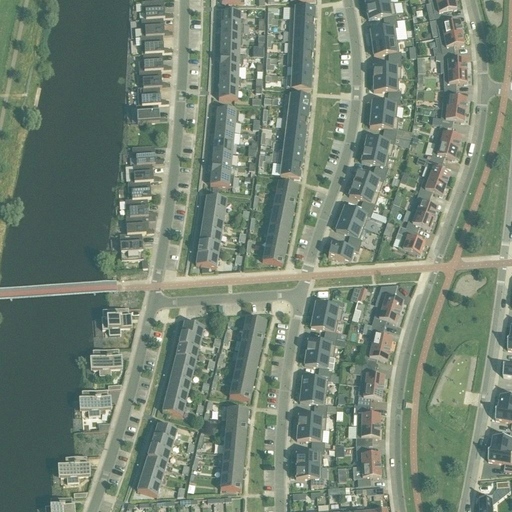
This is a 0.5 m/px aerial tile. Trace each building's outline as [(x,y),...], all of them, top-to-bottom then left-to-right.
[(363,0),(366,11),(391,6),(391,5),(389,0),(363,0)] [(454,1),(431,6),(435,23),(447,20),(446,14),(456,12),(454,1)] [(163,3),(141,5),(142,14),(145,14),(145,22),(145,23),(163,21),(164,21),(164,16),(163,3)] [(391,6),(366,11),(368,23),(383,20),(384,26),(396,24),(393,5),(391,5),(391,6)] [(290,11),(289,22),(313,23),(314,12),(290,11)] [(221,15),(221,26),(240,27),(240,26),(240,15),(221,15)] [(447,20),(435,23),(436,29),(439,40),(443,39),(461,36),(459,24),(448,26),(447,20)] [(145,22),(141,22),(142,39),(142,40),(162,39),(164,39),(164,34),(163,21),(145,23),(145,22)] [(289,22),(289,34),(313,35),(313,23),(289,22)] [(384,32),(370,34),(371,46),(397,43),(395,31),(397,30),(396,24),(384,26),(384,32)] [(221,26),(221,37),(242,38),(243,38),(244,26),(240,26),(240,27),(221,26)] [(289,34),(288,45),(312,46),(313,35),(289,34)] [(443,39),(439,40),(441,52),(442,58),(454,56),(453,49),(464,47),(461,36),(443,39)] [(221,37),(220,48),(239,48),(239,49),(242,49),(242,38),(221,37)] [(142,39),(140,39),(141,57),(142,57),(143,57),(161,56),(163,56),(163,51),(162,39),(142,40),(142,39)] [(397,43),(371,46),(373,59),(388,56),(388,63),(401,62),(401,54),(399,55),(397,43)] [(288,45),(288,56),(311,58),(312,46),(288,45)] [(220,48),(220,58),(239,59),(239,49),(239,48),(220,48)] [(143,57),(142,57),(143,65),(144,74),(144,75),(160,73),(163,73),(162,68),(161,56),(143,57)] [(288,56),(287,68),(292,69),(292,68),(311,69),(311,58),(288,56)] [(442,58),(436,59),(436,63),(440,65),(440,76),(443,75),(447,75),(466,75),(465,63),(455,63),(454,56),(442,58)] [(220,58),(220,69),(238,70),(242,71),(242,59),(239,59),(220,58)] [(417,61),(417,77),(425,76),(425,63),(422,63),(422,60),(417,61)] [(373,69),(373,82),(398,82),(398,83),(401,83),(401,62),(388,63),(388,69),(373,69)] [(291,79),(310,80),(311,69),(292,68),(292,69),(291,79)] [(220,69),(219,80),(238,81),(238,80),(238,70),(220,69)] [(144,74),(138,74),(139,85),(142,84),(143,92),(159,91),(162,91),(161,86),(160,73),(144,75),(144,74)] [(447,75),(443,75),(443,87),(444,93),(456,94),(456,87),(466,86),(466,75),(447,75)] [(286,79),(286,91),(310,92),(310,80),(291,79),(286,79)] [(219,80),(219,91),(238,92),(240,92),(240,80),(238,80),(238,81),(219,80)] [(373,82),(373,94),(388,94),(387,100),(400,101),(401,94),(398,94),(398,83),(398,82),(373,82)] [(141,92),(137,92),(138,109),(140,109),(158,108),(160,108),(160,103),(159,91),(143,92),(141,92)] [(219,91),(218,102),(237,103),(238,92),(219,91)] [(444,93),(442,111),(465,114),(466,102),(455,101),(456,94),(444,93)] [(285,98),(284,109),(307,112),(309,101),(285,98)] [(372,105),(370,117),(396,120),(397,108),(399,108),(400,101),(387,100),(387,107),(372,105)] [(138,109),(136,109),(137,127),(138,127),(159,125),(159,120),(158,108),(140,109),(138,109)] [(284,109),(282,121),(306,124),(307,112),(284,109)] [(442,111),(439,129),(451,131),(453,124),(463,125),(465,114),(442,111)] [(217,112),(216,124),(235,125),(237,126),(238,114),(217,112)] [(370,117),(369,130),(384,131),(382,138),(395,140),(397,133),(398,120),(396,120),(370,117)] [(282,121),(281,132),(286,133),(286,132),(305,135),(306,124),(282,121)] [(235,125),(216,124),(215,134),(234,136),(235,125)] [(439,129),(435,146),(457,152),(458,152),(461,141),(450,138),(451,131),(439,129)] [(286,133),(284,144),(303,146),(305,135),(286,132),(286,133)] [(215,134),(214,145),(233,146),(234,136),(215,134)] [(366,141),(364,153),(388,158),(388,159),(391,160),(395,140),(382,138),(381,144),(366,141)] [(283,155),(302,157),(303,146),(284,144),(283,155)] [(233,146),(214,145),(213,155),(232,157),(233,148),(233,146)] [(431,158),(430,163),(441,167),(442,167),(444,161),(454,164),(458,152),(457,152),(435,146),(435,147),(433,152),(431,158)] [(152,168),(155,167),(155,162),(154,149),(132,151),(133,160),(135,160),(136,168),(152,167),(152,168)] [(364,153),(361,165),(375,168),(373,174),(385,178),(388,171),(386,170),(388,159),(388,158),(364,153)] [(278,154),(277,166),(281,167),(281,166),(300,169),(302,157),(283,155),(278,154)] [(212,166),(231,168),(232,157),(213,155),(212,166)] [(425,169),(428,162),(418,159),(416,166),(425,169)] [(430,163),(424,180),(446,188),(450,177),(440,174),(442,167),(441,167),(430,163)] [(230,178),(231,168),(212,166),(211,176),(230,178)] [(281,167),(280,178),(299,181),(300,169),(281,166),(281,167)] [(150,185),(153,185),(153,180),(152,168),(152,167),(136,168),(133,168),(133,176),(130,176),(131,185),(131,186),(150,184),(150,185)] [(357,175),(353,187),(379,196),(385,178),(373,174),(371,180),(357,175)] [(233,178),(230,178),(211,176),(210,188),(232,190),(233,178)] [(424,180),(418,197),(430,202),(432,196),(442,199),(446,188),(424,180)] [(147,202),(151,202),(150,197),(150,185),(150,184),(131,186),(131,185),(128,185),(128,195),(131,195),(132,202),(132,203),(147,202)] [(278,186),(276,197),(296,201),(298,190),(278,186)] [(353,187),(348,199),(363,204),(360,210),(372,214),(379,196),(353,187)] [(276,197),(273,208),(294,212),(296,201),(276,197)] [(418,197),(411,214),(433,222),(437,211),(427,208),(430,202),(418,197)] [(206,200),(204,211),(213,213),(219,214),(225,215),(226,210),(227,203),(217,201),(216,201),(206,200)] [(144,220),(148,219),(148,214),(147,202),(132,203),(132,202),(125,203),(126,213),(129,212),(129,220),(144,219),(144,220)] [(273,208),(271,220),(291,224),(294,212),(273,208)] [(344,210),(340,222),(364,231),(368,220),(370,221),(372,214),(360,210),(358,215),(344,210)] [(204,211),(202,223),(212,224),(223,226),(225,215),(219,214),(213,213),(204,211)] [(407,225),(405,231),(417,236),(419,230),(429,233),(433,222),(411,214),(407,225)] [(125,220),(127,238),(142,237),(146,237),(145,232),(144,220),(144,219),(129,220),(125,220)] [(271,220),(269,231),(289,235),(291,224),(271,220)] [(340,222),(335,233),(349,239),(348,245),(360,249),(362,243),(359,242),(364,231),(340,222)] [(202,223),(201,234),(209,235),(221,237),(223,226),(212,224),(202,223)] [(400,229),(395,241),(401,243),(398,251),(420,259),(424,246),(422,246),(414,243),(417,236),(405,231),(400,229)] [(269,231),(267,242),(287,246),(289,235),(269,231)] [(200,241),(199,245),(208,247),(210,247),(219,248),(221,237),(209,235),(201,234),(200,241)] [(142,237),(127,238),(120,238),(122,264),(142,263),(143,263),(142,237)] [(267,242),(264,253),(285,257),(287,246),(267,242)] [(199,245),(197,257),(212,259),(216,259),(218,260),(219,248),(210,247),(208,247),(199,245)] [(331,246),(328,259),(336,262),(336,261),(350,265),(354,253),(358,255),(360,249),(348,245),(346,251),(331,246)] [(285,257),(264,253),(262,265),(282,269),(285,257)] [(196,264),(195,268),(202,269),(202,275),(209,275),(209,270),(216,271),(217,267),(217,265),(218,261),(218,260),(216,259),(212,259),(197,257),(196,264)] [(380,290),(375,308),(399,316),(403,305),(393,302),(397,289),(381,290),(380,290)] [(362,290),(358,303),(362,305),(367,291),(362,290)] [(315,306),(313,318),(338,324),(340,325),(344,306),(331,303),(330,309),(315,306)] [(377,309),(371,328),(384,332),(386,324),(396,327),(399,316),(375,308),(374,309),(377,309)] [(129,330),(128,311),(102,313),(102,320),(101,320),(102,332),(108,332),(109,338),(120,337),(120,331),(129,330)] [(313,318),(310,331),(325,334),(324,340),(337,342),(338,336),(335,335),(338,324),(313,318)] [(246,321),(243,333),(264,337),(266,325),(246,321)] [(201,342),(204,330),(184,326),(181,337),(201,342)] [(365,327),(363,336),(369,338),(366,348),(389,353),(392,342),(381,339),(384,332),(371,328),(365,327)] [(243,333),(241,344),(261,348),(264,337),(243,333)] [(181,337),(178,348),(198,353),(201,342),(181,337)] [(308,344),(306,356),(331,360),(333,360),(337,342),(324,340),(322,346),(308,344)] [(241,344),(239,355),(259,359),(261,348),(241,344)] [(196,364),(198,353),(178,348),(176,359),(196,364)] [(366,348),(362,368),(375,370),(376,363),(387,365),(389,353),(366,348)] [(92,353),(93,361),(91,361),(92,373),(99,373),(99,379),(110,378),(111,378),(110,372),(120,371),(118,352),(92,353)] [(239,355),(236,366),(257,370),(259,359),(239,355)] [(306,356),(304,368),(319,370),(318,376),(331,378),(332,372),(329,372),(331,360),(306,356)] [(193,375),(196,364),(176,359),(173,370),(193,375)] [(235,373),(234,377),(238,378),(254,381),(257,370),(236,366),(235,373)] [(511,368),(505,367),(503,380),(511,381),(511,368)] [(362,368),(359,388),(383,391),(384,380),(373,378),(375,370),(362,368)] [(190,386),(193,375),(173,370),(170,381),(190,386)] [(302,381),(301,393),(326,396),(327,384),(330,384),(331,378),(318,376),(317,383),(302,381)] [(234,377),(231,388),(239,390),(252,393),(254,381),(238,378),(234,377)] [(188,397),(190,386),(170,381),(167,392),(188,397)] [(239,390),(231,388),(229,400),(249,404),(252,393),(239,390)] [(359,388),(357,409),(369,410),(370,410),(370,402),(381,403),(383,391),(359,388)] [(107,392),(81,394),(82,402),(80,402),(81,414),(88,413),(88,419),(99,419),(100,419),(99,413),(109,412),(107,392)] [(185,408),(188,397),(167,392),(165,403),(185,408)] [(301,393),(299,406),(301,406),(303,406),(314,407),(314,413),(326,415),(327,408),(325,408),(326,396),(301,393)] [(498,410),(498,411),(511,413),(511,400),(501,399),(499,410),(498,410)] [(182,420),(185,408),(165,403),(162,415),(182,420)] [(353,408),(353,417),(356,418),(356,429),(361,429),(379,430),(380,418),(369,418),(370,410),(369,410),(357,409),(353,408)] [(511,413),(498,411),(496,423),(511,425),(511,428),(511,432),(511,413)] [(227,412),(226,424),(247,425),(248,414),(227,412)] [(298,419),(297,431),(323,433),(325,434),(326,415),(314,413),(313,420),(298,419)] [(225,435),(246,437),(247,425),(226,424),(225,435)] [(174,445),(177,434),(157,428),(154,439),(174,445)] [(356,441),(355,449),(368,449),(368,442),(379,442),(379,430),(361,429),(356,429),(356,441)] [(297,431),(296,443),(311,445),(311,451),(324,451),(324,445),(322,445),(323,433),(297,431)] [(225,435),(224,446),(245,448),(246,437),(225,435)] [(491,451),(491,452),(511,455),(511,436),(510,443),(494,440),(492,452),(491,451)] [(170,456),(174,445),(154,439),(150,450),(170,456)] [(224,446),(223,458),(244,460),(245,448),(224,446)] [(368,449),(355,449),(356,458),(357,470),(361,469),(380,469),(379,457),(368,457),(368,449)] [(167,467),(170,456),(150,450),(147,461),(167,467)] [(296,457),(296,469),(321,470),(321,457),(324,457),(324,451),(311,451),(311,457),(296,457)] [(511,455),(491,452),(488,464),(505,467),(504,473),(511,474),(511,455)] [(223,458),(222,469),(243,471),(244,460),(223,458)] [(87,479),(86,459),(65,461),(65,468),(59,469),(60,481),(66,480),(67,486),(78,485),(79,485),(78,479),(87,479)] [(163,478),(167,467),(147,461),(144,471),(163,478)] [(222,469),(221,480),(242,482),(243,471),(222,469)] [(296,469),(295,481),(310,482),(310,488),(323,488),(323,482),(321,482),(321,470),(296,469)] [(357,470),(353,470),(353,482),(357,482),(358,489),(370,488),(370,481),(380,480),(380,469),(361,469),(357,470)] [(160,489),(163,478),(144,471),(140,482),(160,489)] [(242,482),(221,480),(220,492),(241,494),(242,482)] [(157,500),(160,489),(140,482),(137,494),(157,500)] [(493,511),(493,498),(480,499),(480,511),(493,511)] [(51,509),(45,510),(44,510),(44,511),(72,511),(71,500),(50,502),(51,509)]
